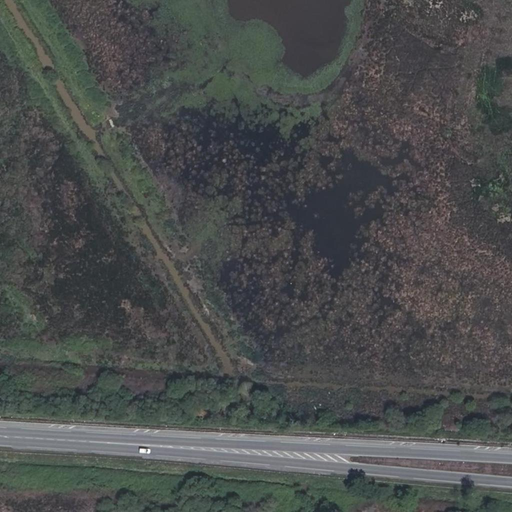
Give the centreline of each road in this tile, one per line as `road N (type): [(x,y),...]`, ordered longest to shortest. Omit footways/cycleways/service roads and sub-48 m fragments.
road 1 (secondary): [(0,438),(511,482)]
road 2 (secondary): [(511,458),(0,435)]
